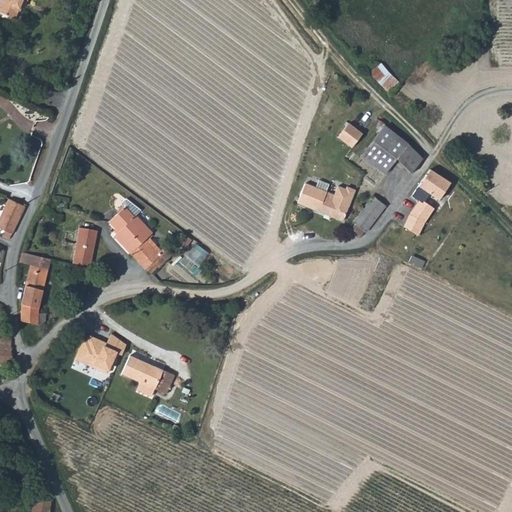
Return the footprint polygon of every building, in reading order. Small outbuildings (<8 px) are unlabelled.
[(33,0),(0,0),(0,15),(15,21),(23,1),(27,3),(28,0),(30,0),(33,1),(33,0)] [(343,121),(333,137),(349,146),(358,131),(343,121)] [(361,154),(384,172),(395,157),(401,150),(397,145),(403,139),(384,123),(361,154)] [(422,158),(403,139),(397,145),(401,150),(395,157),(405,167),(410,172),(422,158)] [(419,199),(410,212),(424,221),(450,181),(429,168),(411,195),(419,199)] [(314,186),(304,182),(297,201),(342,220),(348,205),(346,205),(332,198),(334,194),(324,190),(327,183),(317,179),(314,186)] [(346,205),(348,200),(334,194),(332,198),(346,205)] [(385,204),(373,194),(352,221),(354,223),(351,228),(360,235),(363,231),(365,231),(385,204)] [(9,239),(25,205),(9,199),(0,218),(0,227),(5,230),(3,236),(9,239)] [(131,252),(145,238),(148,235),(151,231),(143,223),(134,213),(137,210),(127,203),(122,208),(110,220),(119,230),(114,234),(131,252)] [(402,224),(412,231),(418,234),(424,221),(410,212),(402,224)] [(61,215),(53,213),(52,220),(60,222),(61,215)] [(72,263),(89,266),(97,230),(79,226),(72,263)] [(410,237),(415,241),(418,234),(412,231),(410,237)] [(396,252),(401,239),(388,233),(382,246),(396,252)] [(164,250),(160,253),(145,238),(131,252),(145,267),(146,267),(152,272),(170,256),(164,250)] [(37,324),(39,312),(39,307),(50,258),(22,251),(20,261),(30,263),(21,300),(21,319),(37,324)] [(376,303),(387,260),(375,256),(364,300),(376,303)] [(72,263),(69,282),(81,284),(92,287),(94,280),(87,278),(89,266),(72,263)] [(108,343),(91,336),(88,341),(85,340),(77,359),(108,372),(118,352),(123,355),(128,344),(113,333),(108,343)] [(0,362),(12,364),(11,339),(0,337),(0,362)] [(166,370),(132,356),(124,375),(142,383),(156,389),(169,394),(172,386),(161,381),(166,370)] [(166,370),(161,381),(172,386),(177,375),(166,370)] [(153,396),(156,389),(142,383),(139,390),(153,396)] [(31,511),(49,511),(51,500),(34,498),(31,511)]
